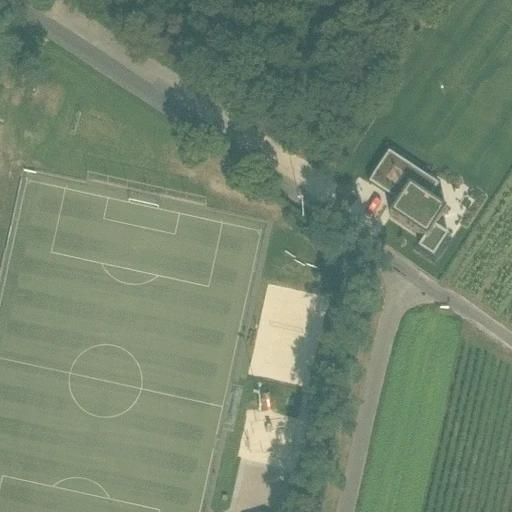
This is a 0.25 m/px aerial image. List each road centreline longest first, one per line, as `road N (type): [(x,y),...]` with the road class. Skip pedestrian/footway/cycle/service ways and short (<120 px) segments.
road 1 (unclassified): [(405,266),(3,0)]
road 2 (unclassified): [(345,511),(405,266)]
road 3 (unclassified): [(511,342),(405,266)]
